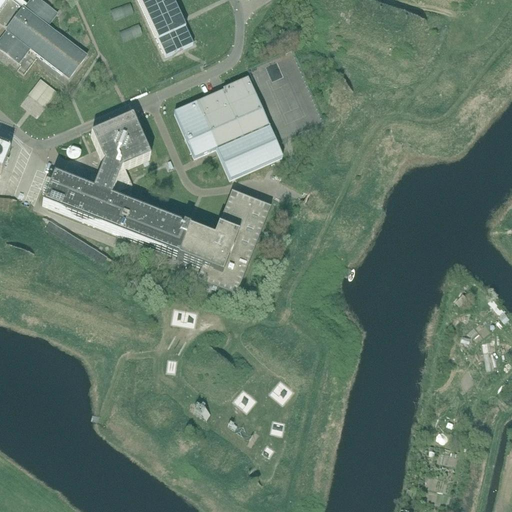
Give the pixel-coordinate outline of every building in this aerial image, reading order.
[(0,0),(0,12),(10,0),(23,10),(24,11),(27,7),(18,0),(0,0)] [(24,11),(23,10),(15,21),(5,33),(6,34),(0,42),(0,52),(18,66),(30,51),(68,82),(86,59),(47,28),(57,16),(35,0),(32,0),(27,7),(24,11)] [(137,0),(163,59),(191,47),(170,0),(137,0)] [(10,3),(4,11),(11,17),(13,18),(18,11),(19,10),(10,3)] [(229,183),(279,161),(281,160),(247,82),(223,92),(224,94),(174,116),(194,162),(215,152),(229,183)] [(113,197),(127,190),(129,189),(123,173),(130,170),(131,172),(134,170),(134,168),(150,161),(132,120),(90,138),(102,166),(103,166),(98,180),(97,180),(96,180),(95,179),(94,179),(93,179),(92,180),(91,181),(92,182),(92,183),(93,184),(94,184),(95,184),(96,185),(92,193),(53,178),(42,207),(177,261),(178,261),(202,270),(196,284),(216,291),(236,299),(270,211),(231,195),(213,241),(189,231),(110,200),(112,196),(113,197)] [(0,175),(1,175),(6,163),(9,155),(0,151),(0,175)] [(508,323),(511,319),(511,315),(496,298),(490,303),(508,323)] [(478,342),(486,337),(483,333),(475,337),(478,342)]
